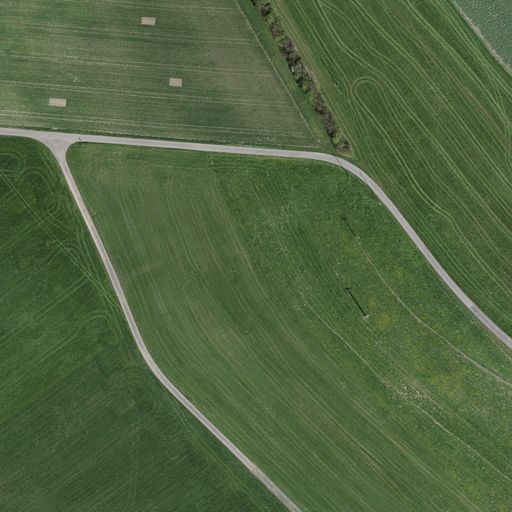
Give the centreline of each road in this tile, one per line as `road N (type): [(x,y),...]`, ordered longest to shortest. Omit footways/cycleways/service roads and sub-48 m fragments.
road 1 (track): [(55,138),(318,155),(349,165),(511,342)]
road 2 (track): [(55,138),(143,350),(297,511)]
